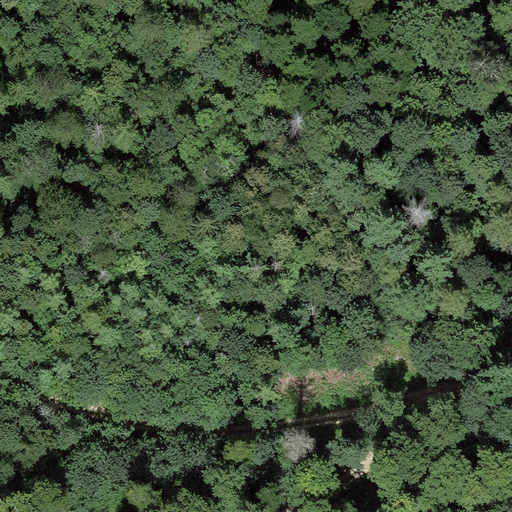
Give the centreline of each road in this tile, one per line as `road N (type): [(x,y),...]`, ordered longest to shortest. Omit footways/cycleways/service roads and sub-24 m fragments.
road 1 (track): [(0,370),(135,425),(246,435),(325,430),(421,397),(511,341)]
road 2 (track): [(421,397),(359,468),(288,511)]
